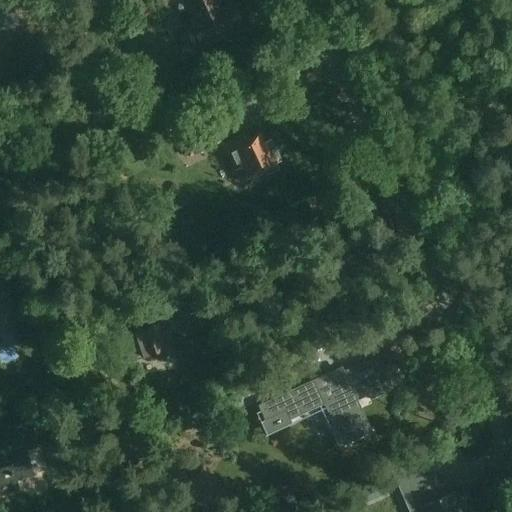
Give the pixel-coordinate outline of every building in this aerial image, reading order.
[(185,0),(194,19),(190,21),(201,46),(242,27),(230,2),(219,7),(216,0),(185,0)] [(0,32),(18,26),(10,1),(0,4),(0,32)] [(63,133),(104,121),(97,96),(79,101),(77,94),(59,99),(61,107),(56,108),(63,133)] [(213,120),(179,135),(189,156),(223,141),(213,120)] [(263,168),(266,166),(269,173),(279,169),(275,161),(278,160),(277,157),(278,155),(279,153),(279,151),(279,149),(278,148),(277,146),(276,145),(274,144),(272,143),(270,144),(269,140),(263,143),(258,133),(244,140),(241,135),(223,144),(234,168),(241,164),(247,177),(264,169),(263,168)] [(0,345),(17,342),(5,276),(0,276),(0,345)] [(68,331),(73,330),(77,344),(96,339),(87,306),(63,313),(68,331)] [(155,358),(169,354),(162,334),(174,329),(171,319),(167,320),(164,312),(156,315),(155,312),(140,317),(144,327),(121,335),(130,361),(153,353),(155,358)] [(91,349),(79,353),(97,406),(108,403),(101,380),(111,377),(105,360),(95,363),(91,349)] [(324,403),(343,445),(368,433),(353,401),(368,394),(370,398),(391,389),(376,355),(344,370),(343,366),(292,390),(302,413),(324,403)] [(14,479),(31,474),(24,451),(36,447),(30,426),(0,434),(0,493),(17,488),(14,479)] [(356,486),(363,502),(392,490),(385,474),(356,486)] [(410,511),(464,511),(455,492),(444,496),(438,482),(404,497),(410,511)]
